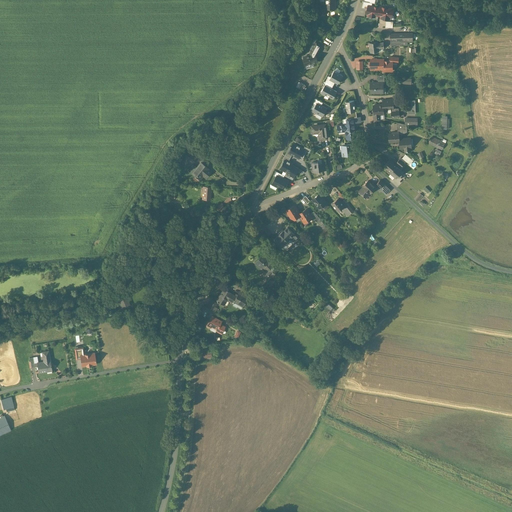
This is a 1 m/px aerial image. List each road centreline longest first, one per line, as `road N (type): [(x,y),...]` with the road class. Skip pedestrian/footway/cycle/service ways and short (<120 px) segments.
road 1 (tertiary): [(161,511),(186,332),(250,204)]
road 2 (unclassified): [(511,272),(475,259),(362,157)]
road 3 (tertiary): [(250,204),(336,42)]
road 4 (unclassified): [(250,204),(349,170),(362,157)]
road 5 (unclassified): [(362,157),(362,98),(336,42)]
